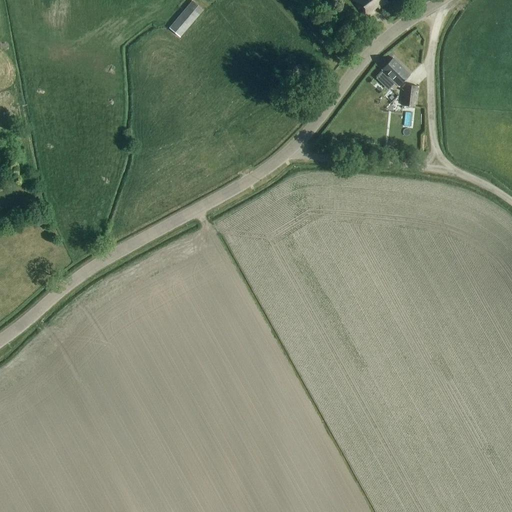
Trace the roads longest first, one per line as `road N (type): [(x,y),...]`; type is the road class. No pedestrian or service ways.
road 1 (tertiary): [(442,0),(375,48),(295,149),(93,267),(0,342)]
road 2 (track): [(452,170),(435,147),(430,115),(430,59),(447,0)]
